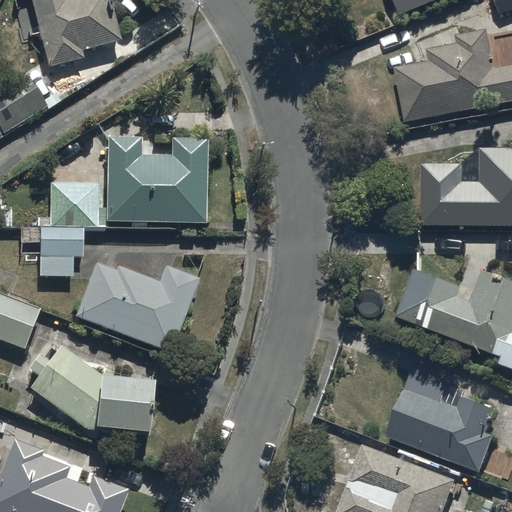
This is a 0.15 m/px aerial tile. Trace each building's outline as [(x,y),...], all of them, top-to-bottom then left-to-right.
[(32,0),(49,67),(86,58),(83,48),(122,39),(112,0),(32,0)] [(395,0),(401,13),(432,0),(395,0)] [(511,0),(496,0),(502,15),(511,11),(511,0)] [(397,65),(408,121),(511,100),(511,65),(496,68),(489,29),(458,35),(459,41),(430,47),(432,58),(397,65)] [(32,73),(0,91),(0,125),(4,133),(51,107),(32,73)] [(107,223),(209,222),(209,138),(172,138),(172,156),(144,156),(144,137),(106,137),(106,208),(99,208),(99,183),(51,183),(51,227),(20,227),(20,243),(41,243),(41,276),(73,276),(73,257),(83,257),(83,228),(107,228),(107,223)] [(424,162),(423,224),(511,224),(511,146),(483,147),(483,181),(466,180),(466,163),(424,162)] [(96,264),(76,316),(171,352),(199,276),(166,264),(159,282),(115,266),(114,270),(96,264)] [(417,268),(400,317),(504,355),(501,363),(511,366),(511,278),(485,269),(474,300),(459,295),(463,285),(417,268)] [(41,310),(0,294),(0,340),(26,350),(41,310)] [(101,375),(62,346),(50,363),(38,355),(28,369),(39,377),(30,390),(88,430),(98,431),(98,433),(150,438),(155,380),(101,375)] [(484,473),(498,435),(489,431),(498,409),(481,402),(484,394),(415,368),(389,438),(484,473)] [(14,439),(0,475),(0,511),(123,511),(132,491),(93,476),(88,488),(67,479),(71,468),(42,457),(45,450),(14,439)] [(478,511),(473,510),(472,511),(446,511),(459,478),(366,443),(340,511),(478,511)]
